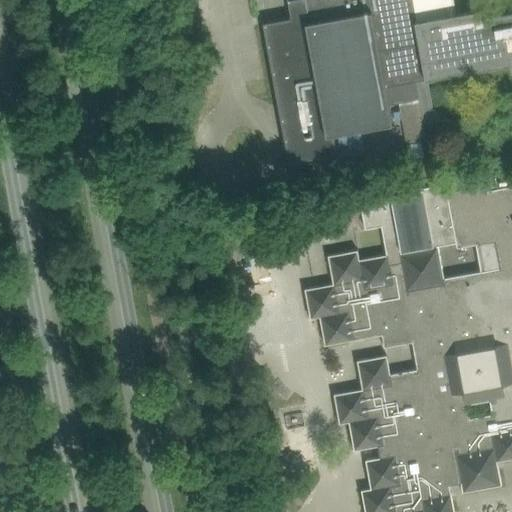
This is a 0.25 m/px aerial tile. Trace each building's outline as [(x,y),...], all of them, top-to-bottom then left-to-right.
[(511,0),(305,0),(309,15),(291,18),(263,23),(280,111),(290,167),(294,166),(338,158),(334,134),(393,123),(389,105),(419,99),(423,121),(429,121),(479,154),(482,169),(494,167),(494,163),(493,163),(489,142),(484,143),(433,108),(428,78),(511,63),(511,70),(511,0)] [(419,99),(399,103),(406,142),(426,139),(423,121),(419,99)] [(362,132),(339,137),(342,156),(366,152),(362,132)] [(511,184),(498,187),(494,167),(482,169),(483,176),(368,197),(373,226),(390,223),(395,252),(360,258),(358,249),(328,254),(333,283),(305,288),(311,318),(320,316),(325,344),(386,333),(388,345),(413,341),(418,368),(391,373),(387,354),(358,360),(363,388),(334,393),(340,423),(349,421),(354,449),(383,444),(385,455),(366,459),(371,487),(362,489),(366,511),(455,511),(450,484),(461,482),(463,491),(502,484),(498,460),(511,457),(511,184)] [(243,337),(211,343),(215,367),(247,361),(243,337)]
